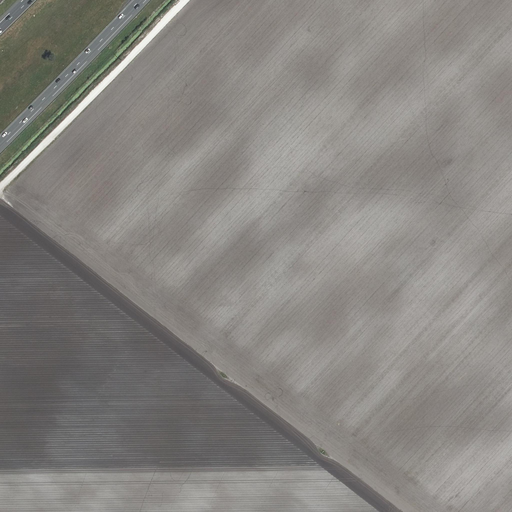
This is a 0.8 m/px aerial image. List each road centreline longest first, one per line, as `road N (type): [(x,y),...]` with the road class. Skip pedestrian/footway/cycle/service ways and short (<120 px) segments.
road 1 (track): [(0,191),(187,0)]
road 2 (motorway): [(0,142),(141,0)]
